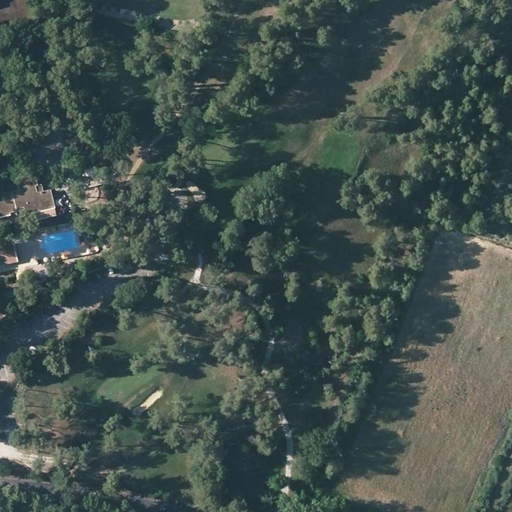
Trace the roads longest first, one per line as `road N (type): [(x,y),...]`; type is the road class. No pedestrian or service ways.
road 1 (tertiary): [(0,482),(162,511)]
road 2 (track): [(60,462),(208,511)]
